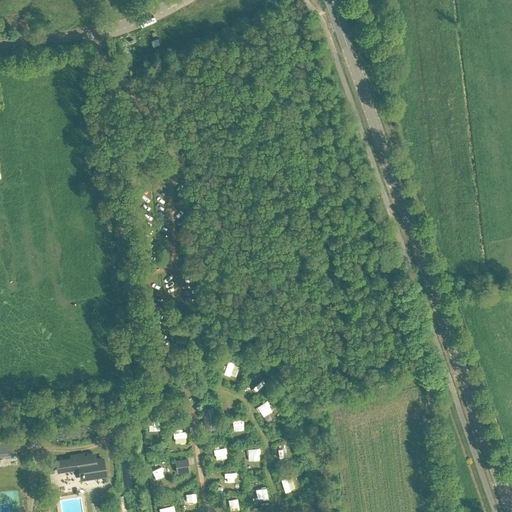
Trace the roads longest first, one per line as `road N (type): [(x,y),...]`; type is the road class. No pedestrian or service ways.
road 1 (tertiary): [(510,511),(338,20)]
road 2 (unclassified): [(0,44),(100,31),(176,0)]
